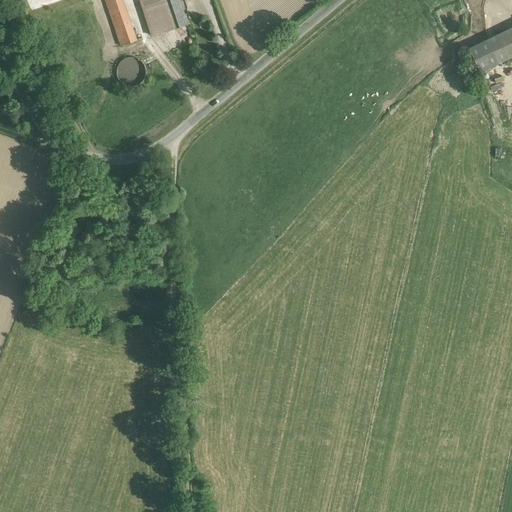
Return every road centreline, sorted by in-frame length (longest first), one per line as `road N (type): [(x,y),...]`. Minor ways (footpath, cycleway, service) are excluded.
road 1 (unclassified): [(339,0),(177,137),(138,156),(74,152),(52,134),(0,52)]
road 2 (track): [(193,511),(170,239),(177,137)]
